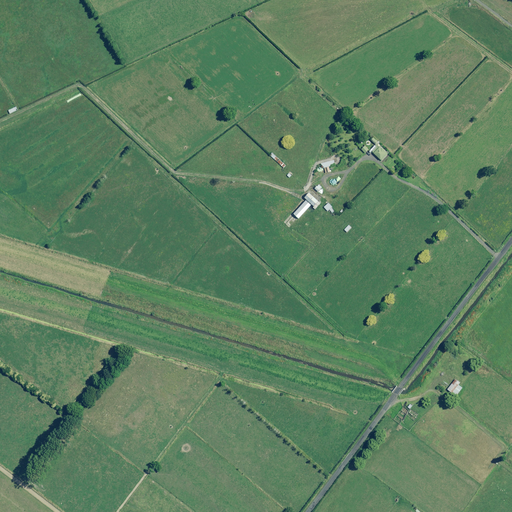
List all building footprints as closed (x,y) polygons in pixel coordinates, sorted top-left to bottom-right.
[(378,149),(374,145),(369,151),(371,154),(376,159),(377,157),(382,161),(389,154),(380,146),(378,149)] [(271,152),(268,154),(284,168),(286,165),(271,152)] [(335,165),(334,160),(322,164),(323,168),(324,167),(325,173),(331,171),(330,166),(335,165)] [(321,203),(309,193),(304,198),(307,200),(294,214),(299,219),(312,205),(314,207),(313,207),(315,209),(321,203)] [(332,207),(328,203),(324,207),(328,211),(329,210),(332,213),(334,211),(331,208),(332,207)] [(301,221),(294,215),(285,224),(292,230),(301,221)] [(460,383),(455,379),(447,389),(452,393),(453,392),(457,395),(462,388),(459,385),(460,383)]
